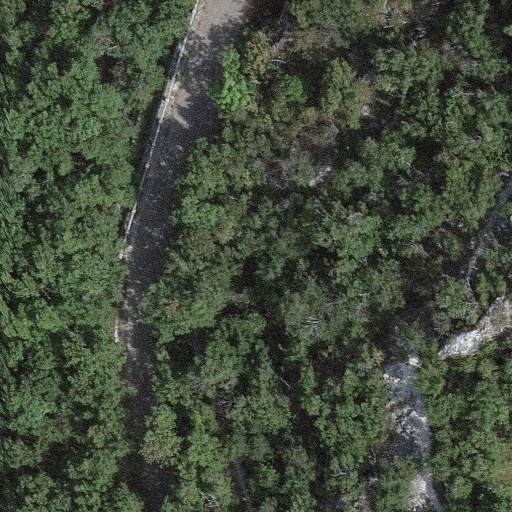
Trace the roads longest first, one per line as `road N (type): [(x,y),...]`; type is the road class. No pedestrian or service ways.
road 1 (track): [(148,267),(348,316),(433,44),(257,0)]
road 2 (track): [(170,511),(144,346),(148,267),(236,0)]
road 3 (track): [(148,267),(251,511)]
